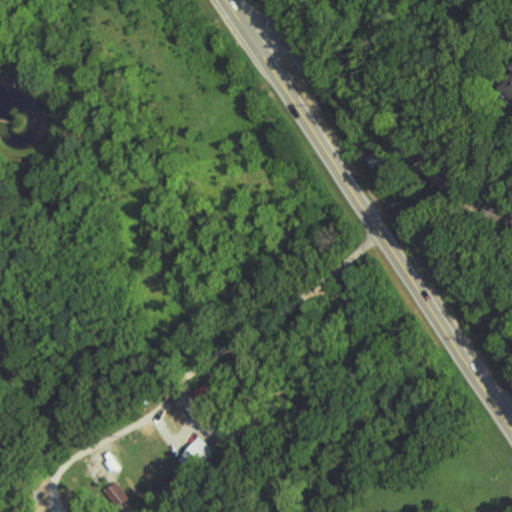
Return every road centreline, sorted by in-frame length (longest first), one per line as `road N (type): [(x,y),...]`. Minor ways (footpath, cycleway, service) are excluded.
road 1 (primary): [(511,434),(226,0)]
road 2 (residential): [(511,217),(457,187),(288,49),(250,34)]
